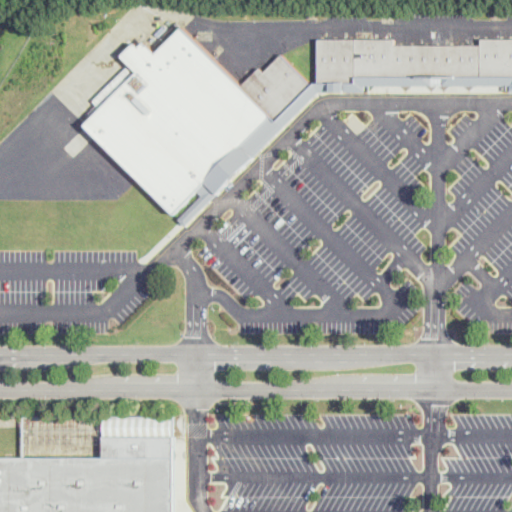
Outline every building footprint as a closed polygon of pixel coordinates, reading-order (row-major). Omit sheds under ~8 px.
[(284,126),(242,84),(183,26),(157,52),(145,41),(141,46),(136,41),(121,55),(138,71),(135,74),(126,66),(110,82),(92,101),(95,104),(88,112),(92,117),(85,124),(186,225),(284,126)] [(320,90),(366,91),(366,86),(366,38),(319,38),(320,90)] [(511,85),(366,86),(366,38),(395,38),(395,45),(482,46),(482,39),(511,39),(511,85)] [(284,126),(320,90),(282,53),(265,70),(260,66),(242,84),(284,126)] [(176,455),(176,435),(104,434),(104,455),(176,455)] [(178,511),(177,455),(176,455),(104,455),(0,456),(0,511),(178,511)]
